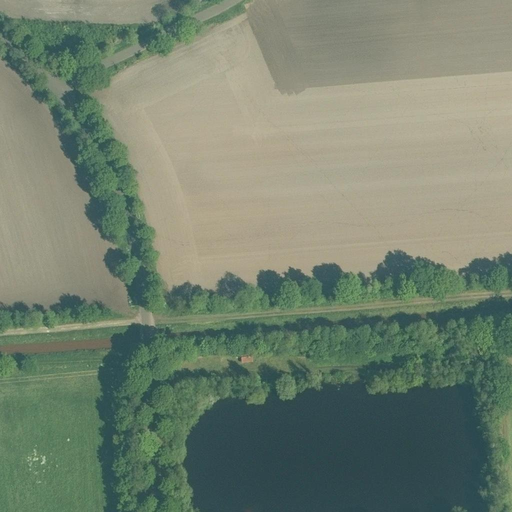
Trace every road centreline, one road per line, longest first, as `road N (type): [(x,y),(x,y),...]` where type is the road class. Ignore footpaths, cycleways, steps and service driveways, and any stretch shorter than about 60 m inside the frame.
road 1 (residential): [(165,511),(148,298),(95,151),(57,87)]
road 2 (residential): [(57,87),(233,0)]
